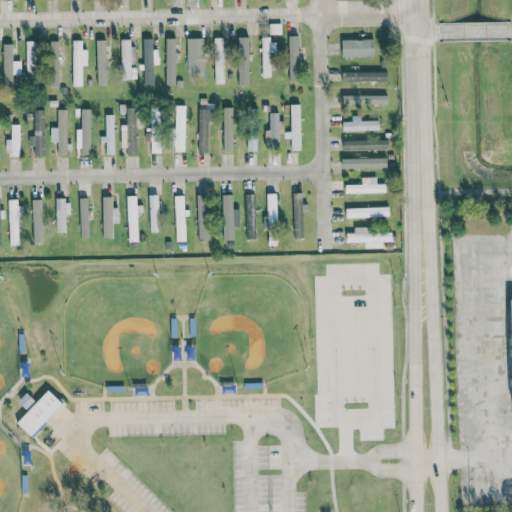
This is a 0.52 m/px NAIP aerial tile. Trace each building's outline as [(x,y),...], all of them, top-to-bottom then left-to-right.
[(298,35),(287,36),(289,82),(299,81),(298,35)] [(144,84),(154,84),(153,64),(158,64),(157,49),(152,49),(152,38),(142,39),(144,84)] [(165,39),(166,84),(176,84),(175,38),(165,39)] [(186,38),(187,73),(204,73),(203,38),(186,38)] [(223,38),(213,38),(215,83),(224,83),(223,38)] [(134,63),(133,39),(120,39),(121,79),(131,79),(130,63),(134,63)] [(276,52),(275,39),(261,39),(262,77),(270,77),(269,52),(276,52)] [(341,40),(341,57),(374,56),(373,39),(341,40)] [(105,40),(96,40),(97,86),(107,85),(105,40)] [(26,77),(37,77),(36,41),(26,41),(26,77)] [(73,86),(81,86),(81,65),(87,65),(87,49),(82,49),(82,41),(73,41),(73,86)] [(3,86),(13,86),(12,74),(20,74),(20,61),(13,61),(12,44),(2,44),(3,86)] [(49,79),(57,79),(57,47),(42,47),(42,72),(48,72),(49,79)] [(341,81),(386,81),(386,72),(341,72),(341,81)] [(387,103),(387,95),(341,96),(342,104),(387,103)] [(300,150),(299,104),(290,104),(291,150),(300,150)] [(184,151),(185,106),(175,105),(174,151),(184,151)] [(232,151),(232,107),(223,107),(223,151),(232,151)] [(136,108),(126,108),(127,154),(136,153),(136,108)] [(161,152),(160,108),(149,108),(150,130),(145,130),(145,141),(150,141),(150,152),(161,152)] [(57,127),(50,128),(50,142),(57,141),(57,155),(67,155),(66,109),(57,109),(57,127)] [(91,109),(81,109),(80,154),(89,154),(91,109)] [(207,152),(208,120),(212,120),(213,109),(198,109),(197,152),(207,152)] [(34,110),(34,136),(28,136),(28,145),(34,145),(34,155),(45,155),(44,110),(34,110)] [(270,130),(264,130),(265,147),(278,146),(277,113),(269,113),(270,130)] [(113,114),(104,115),(104,142),(105,142),(106,154),(114,154),(113,114)] [(378,130),(378,120),(342,121),(342,131),(378,130)] [(5,154),(19,154),(19,124),(11,124),(11,140),(6,140),(5,154)] [(256,150),(256,133),(247,133),(247,150),(256,150)] [(343,150),(388,149),(388,139),(342,140),(343,150)] [(386,157),(341,158),(341,168),(386,167),(386,157)] [(385,183),(376,184),(376,177),(361,177),(361,184),(345,184),(345,193),(385,192),(385,183)] [(303,238),(302,192),(292,193),(293,238),(303,238)] [(268,241),(277,240),(276,193),(267,194),(267,216),(263,217),(263,229),(268,228),(268,241)] [(246,240),(256,239),(254,194),(244,194),(246,240)] [(158,195),(149,195),(150,232),(159,231),(158,195)] [(176,241),(185,241),(183,195),(174,196),(176,241)] [(198,240),(208,240),(208,210),(213,210),(213,195),(197,195),(198,240)] [(103,238),(112,237),(112,223),(119,223),(119,207),(112,208),(111,196),(102,197),(103,238)] [(127,196),(128,242),(138,241),(137,213),(142,213),(142,205),(136,205),(136,196),(127,196)] [(88,198),(79,198),(80,237),(89,237),(88,198)] [(18,244),(17,199),(8,200),(9,245),(18,244)] [(41,199),(32,200),(33,242),(43,242),(41,199)] [(66,232),(65,215),(70,214),(70,199),(55,200),(56,232),(66,232)] [(346,218),(389,216),(388,207),(345,208),(346,218)] [(345,232),(345,242),(364,242),(364,248),(382,248),(382,242),(391,242),(391,240),(394,240),(394,236),(391,236),(391,232),(365,233),(365,226),(354,227),(354,232),(345,232)] [(359,440),(382,439),(382,427),(394,427),(390,273),(379,273),(379,262),(325,263),(326,276),(314,276),(317,424),(355,423),(355,428),(358,428),(359,440)] [(62,404),(47,390),(16,423),(31,437),(62,404)]
